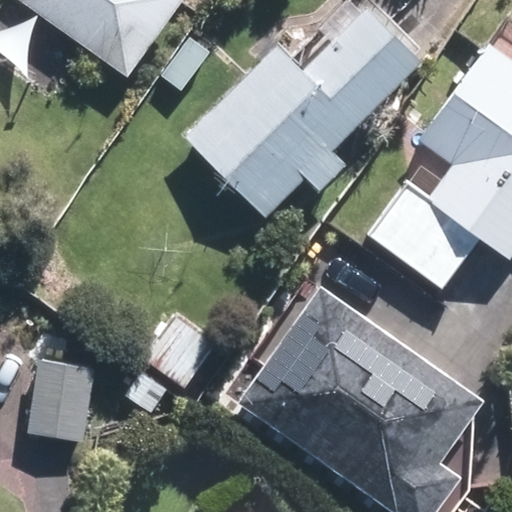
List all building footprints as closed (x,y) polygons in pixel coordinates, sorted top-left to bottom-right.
[(29,0),(122,62),(164,0),(29,0)] [(271,53),(189,138),(262,208),(400,64),(355,22),(299,81),(271,53)] [(511,231),(511,76),(486,58),(427,139),(458,161),(425,206),(404,191),(373,233),(436,279),(473,228),(500,248),(511,231)] [(455,395),(314,295),(238,402),(394,511),(409,511),(435,477),(409,459),(455,395)] [(201,344),(170,323),(147,356),(178,378),(201,344)] [(86,370),(37,362),(26,432),(75,439),(86,370)]
